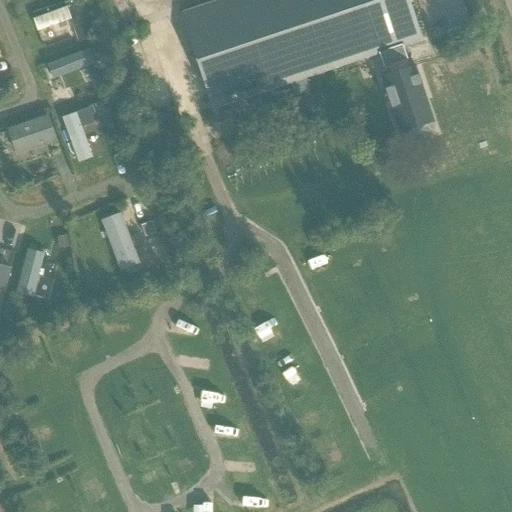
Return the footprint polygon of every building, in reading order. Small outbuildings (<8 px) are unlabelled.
[(179,121),(383,52),(406,45),(420,40),(406,0),(222,0),(147,25),(179,121)] [(68,6),(27,19),(36,44),(76,31),(68,6)] [(406,45),(383,52),(391,75),(385,77),(384,77),(402,130),(434,120),(426,94),(429,93),(419,66),(414,68),(406,45)] [(41,84),(82,67),(76,53),(35,69),(41,84)] [(86,83),(43,94),(46,106),(89,96),(86,83)] [(2,129),(10,157),(53,145),(45,117),(2,129)] [(194,130),(200,154),(214,151),(207,126),(194,130)] [(255,169),(261,186),(280,180),(274,162),(255,169)] [(210,183),(229,180),(227,170),(209,173),(210,183)] [(372,178),(379,195),(396,188),(390,171),(372,178)] [(13,172),(0,176),(5,190),(18,186),(13,172)] [(342,208),(359,204),(351,177),(335,181),(342,208)] [(120,201),(128,223),(143,217),(135,195),(120,201)] [(120,273),(140,263),(114,214),(94,224),(120,273)] [(254,231),(237,235),(242,254),(259,250),(254,231)] [(74,235),(69,247),(82,252),(86,239),(74,235)] [(32,298),(40,254),(20,250),(12,294),(32,298)] [(0,303),(12,272),(0,267),(0,303)]
